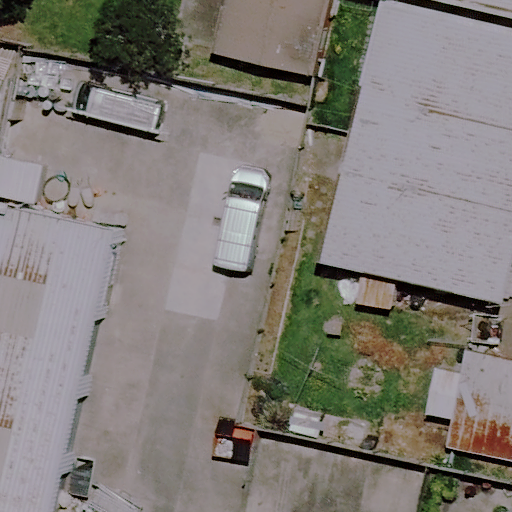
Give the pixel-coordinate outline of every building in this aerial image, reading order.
[(338,0),(239,0),(230,57),(326,74),(338,0)] [(511,0),(397,0),(396,8),(339,266),(511,303),(511,0)] [(0,354),(21,249),(0,244),(0,354)] [(124,511),(170,278),(21,249),(0,355),(0,511),(124,511)] [(475,315),(293,271),(258,420),(297,430),(286,477),(427,511),(475,315)] [(511,355),(475,347),(447,463),(511,478),(511,355)]
